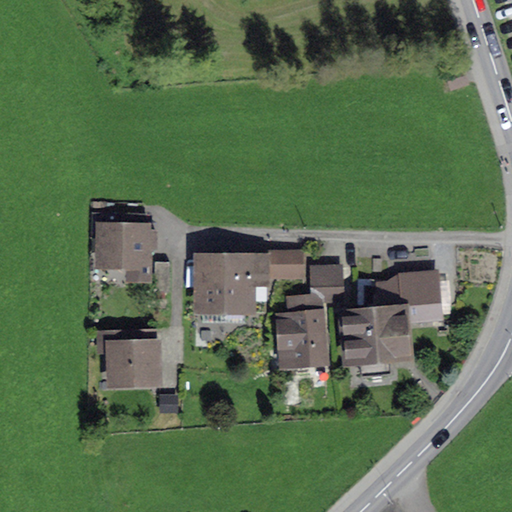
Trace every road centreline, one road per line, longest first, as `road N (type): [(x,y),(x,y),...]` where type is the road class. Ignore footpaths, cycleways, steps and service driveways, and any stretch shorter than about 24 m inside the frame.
road 1 (residential): [(202,236),(511,243)]
road 2 (secondary): [(359,511),(455,415),(497,366),(511,334)]
road 3 (secondary): [(511,129),(466,0)]
